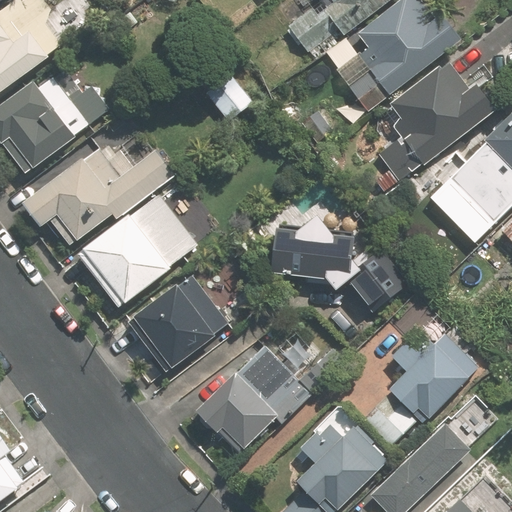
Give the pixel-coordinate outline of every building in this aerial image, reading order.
[(0,90),(83,28),(61,0),(21,0),(0,16),(0,90)] [(318,55),(392,0),(334,0),(320,11),(317,6),(294,22),(318,55)] [(370,109),(474,33),(458,11),(446,20),(431,0),(407,0),(363,32),(373,45),(341,68),(370,109)] [(403,180),(507,102),(490,79),(481,86),(459,56),(400,100),(409,112),(398,121),(409,135),(383,154),(403,180)] [(238,68),(209,91),(235,125),(264,102),(238,68)] [(42,166),(119,101),(97,75),(84,85),(74,72),(62,82),(56,75),(46,83),(39,75),(0,106),(0,121),(15,139),(18,137),(42,166)] [(330,98),(305,120),(326,144),(351,123),(330,98)] [(482,238),(511,208),(511,116),(436,191),(482,238)] [(109,147),(106,143),(31,198),(50,223),(62,215),(83,244),(185,169),(164,140),(155,146),(144,132),(121,148),(116,142),(109,147)] [(207,244),(167,190),(84,251),(123,305),(207,244)] [(324,203),(311,213),(278,211),(273,272),(346,278),(374,318),(411,289),(379,241),(365,253),(368,218),(335,215),(324,203)] [(203,298),(190,279),(143,313),(181,365),(225,333),(221,328),(233,319),(213,291),(203,298)] [(433,415),(489,366),(473,348),(487,336),(468,315),(448,333),(437,319),(399,352),(412,367),(394,383),(419,411),(425,406),(433,415)] [(308,370),(276,338),(202,411),(223,432),(231,424),(251,444),(279,415),(286,423),(344,365),(329,349),(308,370)] [(323,461),(301,480),(308,487),(280,511),(342,511),(400,460),(364,420),(353,429),(337,411),(304,440),(323,461)] [(413,511),(482,444),(454,416),(376,494),(393,511),(413,511)] [(21,449),(0,422),(0,503),(33,477),(15,454),(21,449)] [(485,511),(469,495),(451,511),(485,511)]
